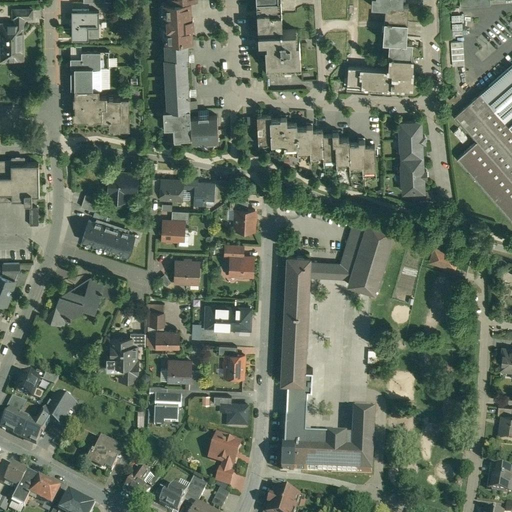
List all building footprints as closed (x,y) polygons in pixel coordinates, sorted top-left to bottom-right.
[(280,0),(270,0),(256,1),(258,31),(259,31),(282,30),(280,0)] [(402,0),(371,0),(371,6),(385,7),(384,20),(407,22),(409,4),(402,3),(402,0)] [(190,1),(169,2),(164,2),(165,18),(164,18),(165,28),(166,28),(167,42),(192,40),(191,27),(193,25),(193,18),(190,16),(190,1)] [(95,2),(88,2),(88,9),(98,9),(98,12),(110,11),(110,2),(95,2)] [(88,9),(72,9),(72,38),(88,38),(88,37),(99,37),(98,9),(88,9)] [(463,15),(453,15),(454,37),(464,37),(463,15)] [(407,22),(384,20),(383,41),(389,41),(388,57),(389,57),(411,58),(412,42),(406,42),(407,22)] [(22,23),(2,23),(2,54),(9,54),(9,59),(22,59),(22,23)] [(282,30),(259,31),(259,41),(265,40),(267,75),(301,73),(299,40),(295,40),(295,29),(282,30)] [(189,103),(186,43),(162,45),(166,104),(189,103)] [(463,43),(451,44),(452,68),(464,67),(463,43)] [(109,51),(82,51),(82,57),(71,57),(71,67),(75,67),(75,71),(71,71),(71,88),(75,88),(99,88),(101,88),(101,66),(109,66),(109,51)] [(388,70),(348,67),(347,90),(391,94),(392,88),(399,89),(399,87),(412,88),(413,69),(412,69),(413,58),(411,58),(389,57),(388,70)] [(511,66),(481,94),(509,126),(511,123),(511,66)] [(121,97),(107,97),(107,95),(99,95),(99,88),(75,88),(75,119),(109,119),(109,129),(129,129),(129,98),(121,98),(121,97)] [(457,93),(449,100),(454,105),(461,98),(457,93)] [(511,128),(509,126),(481,94),(454,117),(476,142),(457,159),(511,220),(511,128)] [(190,108),(164,110),(165,126),(174,126),(174,137),(191,136),(190,118),(190,108)] [(208,115),(198,116),(199,117),(190,118),(191,136),(192,140),(201,139),(201,141),(219,140),(217,116),(209,116),(208,115)] [(281,119),(271,119),(271,115),(257,116),(258,124),(259,143),(260,143),(260,141),(271,140),(271,142),(272,146),(273,146),(273,144),(284,143),(284,146),(285,150),(286,150),(286,148),(297,147),(297,150),(298,154),(299,154),(299,152),(310,151),(310,153),(311,158),(312,158),(312,156),(323,155),(323,157),(324,157),(322,135),(323,135),(323,130),(313,131),(312,123),(306,123),(307,127),(297,127),(297,123),(287,123),(286,115),(280,115),(281,119)] [(248,125),(258,124),(257,116),(247,117),(248,125)] [(421,122),(400,123),(400,132),(399,132),(400,150),(401,150),(402,157),(401,157),(401,158),(423,157),(423,156),(422,156),(422,143),(425,143),(425,136),(422,136),(421,122)] [(364,138),(358,138),(359,142),(349,142),(349,138),(339,138),(338,130),(332,131),(333,134),(323,135),(322,135),(324,157),(323,157),(323,162),(336,161),(337,166),(349,165),(350,170),(362,169),(363,173),(376,173),(375,146),(365,146),(364,138)] [(423,157),(401,158),(402,158),(402,166),(401,166),(402,184),(403,184),(403,193),(414,192),(424,192),(423,177),(426,177),(426,171),(423,171),(423,157)] [(39,197),(38,163),(11,164),(11,160),(0,160),(0,193),(11,193),(11,200),(24,200),(24,203),(25,204),(31,204),(32,203),(32,197),(39,197)] [(138,174),(111,172),(110,200),(120,201),(120,193),(137,194),(138,174)] [(198,179),(182,178),(182,181),(183,181),(182,188),(194,189),(194,205),(206,205),(206,200),(214,200),(215,183),(201,182),(201,185),(198,185),(198,179)] [(162,180),(152,179),(151,197),(161,198),(162,180)] [(182,181),(162,180),(161,198),(161,199),(182,200),(182,188),(183,181),(182,181)] [(98,198),(85,194),(81,207),(94,211),(98,198)] [(248,201),(230,200),(230,210),(236,210),(236,209),(248,210),(248,201)] [(39,224),(39,206),(30,207),(30,224),(39,224)] [(248,210),(236,209),(236,210),(235,229),(254,230),(255,210),(248,210)] [(189,212),(172,211),(171,221),(184,222),(188,222),(189,212)] [(395,228),(368,219),(366,226),(353,223),(341,263),(331,263),(330,271),(337,272),(337,277),(350,278),(348,284),(375,292),(395,228)] [(110,227),(89,220),(82,241),(112,251),(128,256),(135,235),(114,228),(112,233),(108,232),(110,227)] [(171,221),(170,221),(170,223),(163,222),(162,240),(173,240),(175,242),(178,242),(184,237),(184,222),(171,221)] [(243,245),(225,244),(225,256),(230,256),(231,256),(243,256),(243,245)] [(458,255),(435,249),(435,248),(434,248),(434,249),(430,261),(430,262),(431,262),(454,269),(455,268),(454,268),(458,256),(458,255)] [(309,256),(287,255),(282,381),(288,382),(287,391),(303,391),(303,388),(304,368),(309,276),(317,276),(317,275),(315,275),(316,270),(326,271),(326,265),(327,265),(327,263),(309,261),(309,256)] [(243,256),(231,256),(230,256),(230,275),(237,275),(239,277),(243,277),(245,275),(253,276),(253,257),(243,256)] [(184,261),(175,261),(174,282),(199,283),(200,262),(191,261),(191,260),(184,259),(184,261)] [(19,272),(19,263),(3,263),(3,272),(18,272),(19,272)] [(331,263),(327,263),(327,265),(326,265),(326,271),(316,270),(315,275),(317,275),(317,276),(337,277),(337,272),(330,271),(331,263)] [(18,272),(3,272),(2,276),(14,281),(18,272)] [(171,282),(165,274),(160,278),(167,286),(171,282)] [(2,276),(0,275),(0,301),(3,303),(9,301),(7,295),(5,295),(6,292),(9,293),(10,293),(9,292),(11,291),(10,289),(10,288),(12,289),(15,281),(14,281),(2,276)] [(86,289),(73,296),(72,295),(71,296),(67,295),(69,288),(60,293),(56,305),(45,318),(63,325),(65,320),(71,317),(80,312),(82,305),(95,309),(101,292),(115,296),(118,287),(90,277),(86,289)] [(251,308),(206,306),(205,328),(250,330),(251,308)] [(164,312),(151,312),(150,347),(155,347),(156,332),(164,332),(164,312)] [(164,332),(156,332),(155,347),(180,347),(180,331),(164,332)] [(146,333),(130,333),(130,338),(130,346),(137,346),(146,346),(146,333)] [(130,338),(112,338),(112,354),(110,354),(110,365),(125,366),(124,380),(136,380),(136,379),(135,379),(135,374),(139,374),(139,360),(137,360),(137,346),(130,346),(130,338)] [(237,347),(219,346),(219,355),(226,355),(226,354),(237,355),(237,347)] [(511,350),(503,350),(501,370),(511,370),(511,350)] [(237,355),(226,354),(226,355),(226,359),(224,361),(224,365),(225,367),(225,376),(243,377),(244,362),(245,362),(245,355),(237,355)] [(191,361),(169,360),(168,379),(170,381),(177,381),(179,380),(190,381),(191,371),(191,361)] [(303,388),(312,389),(313,369),(304,368),(303,388)] [(202,371),(191,371),(190,381),(189,389),(201,389),(202,371)] [(39,378),(22,372),(19,380),(20,381),(16,391),(32,397),(39,378)] [(59,377),(46,372),(43,380),(54,385),(59,377)] [(244,391),(255,391),(255,379),(244,379),(244,391)] [(167,387),(150,387),(149,395),(155,395),(167,395),(167,387)] [(374,408),(355,407),(353,437),(326,435),(326,437),(306,435),(308,392),(303,391),(287,391),(284,446),(283,446),(281,470),(294,470),(294,469),(371,473),(374,408)] [(31,420),(22,438),(36,444),(50,422),(64,430),(78,406),(56,393),(46,409),(37,423),(31,420)] [(167,395),(155,395),(155,406),(157,406),(157,410),(155,410),(154,424),(155,424),(155,419),(163,420),(163,421),(178,422),(179,407),(181,407),(182,396),(167,395)] [(7,407),(11,409),(20,415),(27,402),(13,396),(7,407)] [(231,404),(221,403),(221,404),(221,412),(229,413),(228,425),(247,426),(248,404),(231,404)] [(511,408),(498,406),(497,415),(501,415),(502,415),(511,416),(511,408)] [(1,427),(22,438),(31,420),(20,415),(11,409),(1,427)] [(511,415),(511,416),(502,415),(501,415),(499,440),(511,441),(511,415)] [(235,440),(217,434),(215,440),(216,443),(217,443),(213,453),(221,456),(219,461),(223,462),(221,470),(230,473),(233,465),(233,466),(241,444),(234,442),(235,440)] [(118,447),(101,439),(94,453),(93,453),(91,455),(92,456),(90,460),(101,465),(100,466),(112,472),(120,455),(121,455),(125,449),(119,446),(118,447)] [(13,465),(6,481),(8,483),(7,485),(14,489),(15,487),(19,489),(28,473),(13,465)] [(511,469),(492,466),(491,468),(493,468),(493,475),(490,475),(488,490),(508,493),(511,469)] [(147,473),(139,467),(132,477),(123,490),(142,504),(160,477),(158,475),(155,480),(152,478),(151,480),(145,476),(147,473)] [(221,470),(220,469),(216,482),(229,486),(233,474),(230,473),(221,470)] [(19,489),(13,502),(25,508),(31,496),(30,495),(39,478),(28,473),(19,489)] [(61,490),(39,478),(30,495),(31,496),(39,501),(38,503),(43,506),(45,503),(52,507),(61,490)] [(202,482),(191,504),(196,506),(197,504),(207,485),(202,482)] [(284,485),(273,482),(271,489),(274,490),(274,489),(282,492),(284,485)] [(161,506),(172,511),(181,511),(187,502),(185,502),(189,493),(175,486),(171,493),(168,492),(161,506)] [(230,493),(220,488),(212,504),(221,509),(230,493)] [(282,492),(274,489),(274,490),(271,498),(270,498),(268,505),(269,505),(266,511),(294,511),(300,497),(282,492)] [(78,499),(69,494),(60,511),(59,511),(91,511),(93,509),(77,500),(78,499)]
